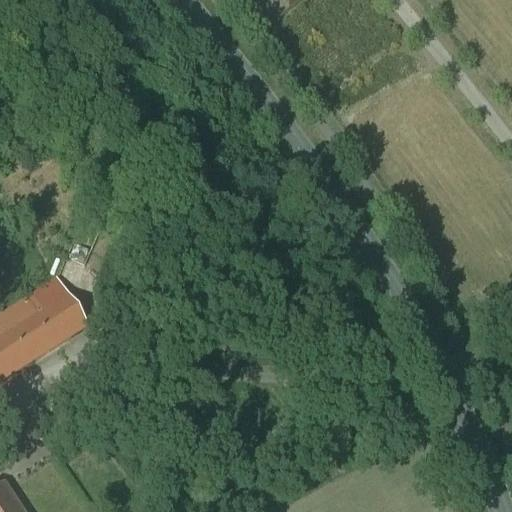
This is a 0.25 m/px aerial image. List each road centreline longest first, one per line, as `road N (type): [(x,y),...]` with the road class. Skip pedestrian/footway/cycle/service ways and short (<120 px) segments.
road 1 (secondary): [(500,511),(443,376),(364,242),(177,0)]
road 2 (unknown): [(0,275),(91,249),(364,242)]
